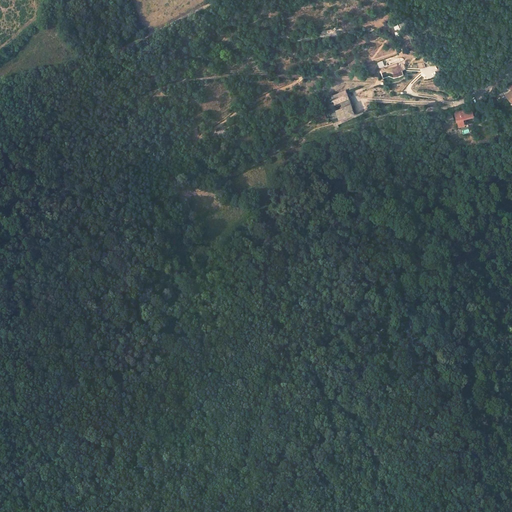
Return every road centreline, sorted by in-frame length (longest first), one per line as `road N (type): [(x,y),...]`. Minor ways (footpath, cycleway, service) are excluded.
road 1 (track): [(457,103),(288,150),(272,175),(270,205),(187,250)]
road 2 (track): [(214,0),(109,54),(0,91)]
